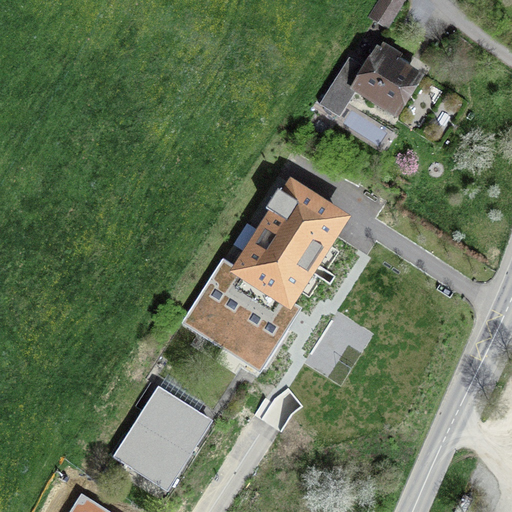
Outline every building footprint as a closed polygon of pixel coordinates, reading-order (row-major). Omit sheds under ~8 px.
[(378,0),(368,17),(388,30),(407,0),(378,0)] [(426,78),(400,62),(404,57),(381,41),(363,68),(349,59),(319,105),(340,118),(355,95),(397,122),(426,78)] [(308,164),(295,157),(289,167),(302,174),(308,164)] [(290,183),(235,268),(295,306),(350,221),(290,183)] [(412,200),(415,205),(421,203),(419,197),(412,200)] [(295,306),(235,268),(223,260),(181,325),(260,376),(302,311),(295,306)] [(167,494),(214,423),(158,387),(111,458),(167,494)] [(106,511),(82,496),(71,511),(106,511)]
